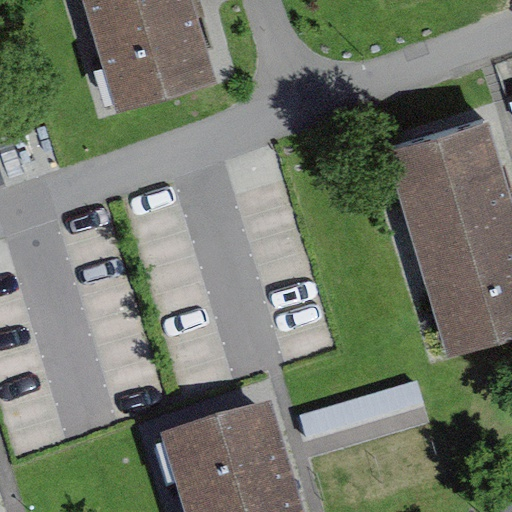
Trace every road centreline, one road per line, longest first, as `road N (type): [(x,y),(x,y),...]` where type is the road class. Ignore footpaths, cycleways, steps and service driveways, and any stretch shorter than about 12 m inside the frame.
road 1 (residential): [(306,109),(0,210)]
road 2 (residential): [(511,33),(306,109)]
